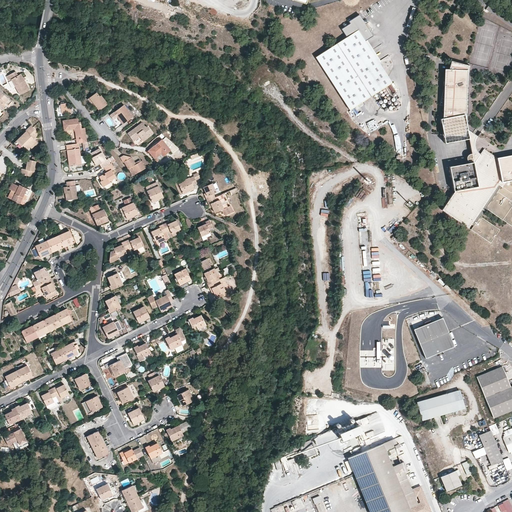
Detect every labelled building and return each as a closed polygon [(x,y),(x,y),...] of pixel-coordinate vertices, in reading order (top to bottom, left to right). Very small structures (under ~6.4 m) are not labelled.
[(465,7),(459,4),(456,10),(462,12),(465,7)] [(347,37),(315,56),(349,110),(391,83),(365,41),(373,36),(371,32),(372,28),(370,27),(368,24),(368,22),(364,21),(360,14),(349,21),(350,23),(342,28),(347,37)] [(451,61),(449,69),(444,91),(440,105),(444,106),(442,135),(444,135),(445,143),(468,139),(467,130),(465,120),(468,72),(469,66),(451,61)] [(29,89),(21,74),(18,75),(15,71),(6,76),(9,81),(11,80),(19,94),(29,89)] [(9,106),(13,103),(0,91),(0,106),(2,109),(7,104),(9,106)] [(96,91),(89,97),(96,106),(99,109),(107,103),(100,94),(99,95),(96,91)] [(364,101),(371,113),(378,109),(371,97),(364,101)] [(68,108),(68,107),(66,108),(65,104),(60,104),(60,108),(62,108),(62,113),(69,112),(69,108),(68,108)] [(123,104),(112,112),(121,123),(131,116),(123,104)] [(118,126),(121,123),(112,112),(110,114),(118,126)] [(85,128),(81,129),(80,122),(78,122),(77,119),(63,120),(64,130),(75,129),(77,143),(84,142),(87,142),(85,128)] [(133,141),(139,136),(142,140),(153,133),(147,126),(145,127),(141,122),(127,133),(133,141)] [(25,131),(26,132),(24,134),(16,141),(22,147),(23,145),(27,149),(31,146),(36,141),(33,139),(37,135),(34,132),(36,130),(31,125),(25,131)] [(477,137),(467,130),(468,139),(470,147),(477,137)] [(481,132),(477,137),(470,147),(471,153),(469,153),(467,157),(468,159),(470,161),(474,162),(474,166),(450,171),(453,191),(454,191),(446,203),(473,223),(476,224),(472,230),(492,243),(496,237),(494,237),(495,235),(497,235),(501,230),(481,216),(486,208),(511,226),(511,204),(511,202),(511,154),(497,158),(485,149),(491,140),(481,132)] [(154,158),(160,153),(163,156),(170,150),(161,138),(147,150),(154,158)] [(71,165),(81,164),(79,148),(78,148),(77,143),(66,144),(67,150),(69,150),(71,165)] [(108,159),(106,159),(99,148),(91,153),(94,157),(95,158),(94,159),(97,165),(101,163),(103,167),(104,166),(110,163),(108,159)] [(136,161),(134,162),(131,156),(123,154),(119,156),(122,162),(124,161),(127,168),(130,167),(133,174),(143,169),(140,162),(137,163),(136,161)] [(21,174),(32,177),(35,166),(36,161),(28,159),(26,167),(26,169),(24,168),(22,168),(21,174)] [(104,166),(107,171),(101,175),(103,179),(102,179),(101,180),(104,186),(111,182),(110,180),(116,177),(111,169),(114,168),(111,162),(110,163),(104,166)] [(474,166),(474,162),(449,166),(450,171),(474,166)] [(200,178),(197,173),(193,175),(194,176),(184,180),(178,183),(183,194),(194,189),(193,185),(197,183),(196,180),(200,178)] [(184,180),(183,178),(174,181),(177,188),(180,195),(183,194),(178,183),(184,180)] [(67,186),(66,186),(67,193),(66,193),(67,200),(78,198),(77,185),(75,185),(74,180),(67,181),(67,186)] [(157,182),(146,187),(152,202),(164,197),(157,182)] [(11,190),(8,197),(20,203),(24,194),(27,195),(30,190),(19,185),(18,186),(12,183),(9,189),(11,190)] [(212,183),(204,187),(208,197),(206,197),(208,201),(215,197),(213,194),(216,193),(212,183)] [(415,196),(412,201),(417,204),(420,200),(415,196)] [(219,200),(217,201),(215,197),(208,201),(209,204),(211,204),(215,213),(224,209),(222,205),(219,200)] [(133,203),(131,199),(124,202),(126,206),(122,208),(127,219),(138,214),(133,203)] [(470,228),(473,223),(446,203),(442,209),(470,228)] [(90,208),(90,209),(97,226),(105,222),(109,220),(101,204),(94,207),(92,207),(91,206),(90,206),(90,207),(90,208)] [(235,212),(232,205),(229,206),(228,207),(224,209),(222,210),(224,214),(228,216),(232,214),(235,212)] [(17,219),(16,227),(24,228),(25,221),(17,219)] [(202,236),(205,234),(214,230),(210,220),(206,222),(207,224),(198,228),(202,236)] [(169,238),(177,234),(175,231),(181,229),(177,221),(171,223),(170,221),(163,224),(168,235),(169,238)] [(160,226),(160,228),(152,232),(155,240),(164,236),(168,235),(163,224),(160,226)] [(69,231),(58,236),(63,247),(74,242),(69,231)] [(58,236),(47,241),(52,252),(63,247),(58,236)] [(155,240),(157,244),(162,242),(162,239),(165,238),(164,236),(155,240)] [(129,249),(132,247),(134,250),(143,246),(139,237),(130,241),(129,240),(125,241),(129,249)] [(40,257),(52,252),(47,241),(35,246),(40,257)] [(122,243),(123,244),(111,250),(110,260),(111,263),(118,259),(117,257),(127,253),(126,250),(129,249),(125,241),(122,243)] [(35,246),(32,249),(35,257),(40,257),(35,246)] [(200,262),(205,272),(214,268),(215,267),(215,266),(211,268),(207,259),(200,262)] [(44,268),(34,272),(38,280),(33,282),(34,286),(51,278),(49,275),(48,275),(44,268)] [(208,285),(220,280),(214,268),(205,272),(204,273),(208,281),(207,282),(208,285)] [(191,279),(185,269),(175,274),(180,285),(191,279)] [(112,289),(123,284),(117,273),(108,277),(111,285),(110,285),(112,289)] [(166,285),(171,283),(167,273),(162,276),(166,285)] [(224,277),(220,280),(208,285),(210,289),(212,288),(216,296),(219,294),(221,298),(224,296),(227,295),(230,293),(231,292),(232,292),(232,290),(230,286),(229,286),(229,287),(227,283),(224,277)] [(33,292),(41,288),(46,298),(47,297),(48,299),(56,295),(55,291),(55,290),(51,282),(53,282),(51,278),(34,286),(31,288),(33,292)] [(13,295),(20,292),(17,284),(10,287),(13,295)] [(147,298),(153,308),(158,306),(161,311),(172,305),(167,295),(156,300),(153,295),(147,298)] [(115,296),(105,300),(109,308),(108,309),(110,313),(117,309),(121,307),(115,296)] [(11,316),(17,313),(11,301),(6,304),(11,316)] [(144,306),(134,312),(139,322),(150,317),(144,306)] [(66,309),(55,314),(61,326),(72,320),(66,309)] [(55,314),(44,320),(49,331),(61,326),(55,314)] [(189,320),(192,327),(196,325),(198,329),(201,327),(203,330),(207,328),(201,315),(193,319),(193,318),(189,320)] [(424,325),(413,329),(425,358),(436,353),(442,351),(453,346),(441,317),(430,322),(424,325)] [(49,331),(44,320),(33,326),(38,337),(49,331)] [(119,332),(114,322),(103,327),(108,338),(119,332)] [(33,326),(21,331),(27,342),(38,337),(33,326)] [(169,336),(165,338),(171,349),(182,344),(181,341),(185,339),(180,328),(176,330),(177,334),(170,338),(169,336)] [(75,347),(73,342),(62,348),(67,358),(78,353),(75,347)] [(134,347),(137,355),(141,353),(143,356),(151,352),(146,343),(138,347),(138,345),(134,347)] [(51,354),(56,364),(67,358),(62,348),(51,354)] [(127,374),(124,367),(120,360),(110,365),(115,376),(121,373),(123,376),(127,374)] [(16,371),(21,381),(32,376),(31,372),(27,366),(16,371)] [(511,385),(510,386),(503,366),(477,376),(493,417),(511,409),(511,385)] [(11,387),(21,381),(16,371),(5,376),(11,387)] [(80,390),(91,384),(85,373),(75,379),(80,390)] [(164,385),(159,375),(148,381),(153,391),(164,385)] [(52,389),(56,396),(59,394),(61,398),(62,398),(69,394),(64,384),(61,386),(56,388),(55,387),(52,389)] [(128,387),(118,392),(123,403),(134,398),(128,387)] [(58,400),(56,396),(52,389),(49,390),(49,392),(45,394),(42,396),(47,406),(54,402),(54,401),(58,400)] [(193,401),(188,389),(177,395),(183,406),(193,401)] [(418,401),(423,419),(465,407),(460,389),(418,401)] [(80,404),(86,415),(102,406),(97,396),(80,404)] [(19,405),(15,407),(21,419),(25,417),(24,416),(32,412),(27,403),(20,407),(19,405)] [(11,409),(12,410),(5,414),(9,424),(18,420),(18,421),(21,419),(15,407),(11,409)] [(144,418),(139,408),(128,413),(133,424),(144,418)] [(364,430),(360,419),(339,427),(344,439),(364,430)] [(190,422),(186,421),(171,429),(170,427),(166,430),(167,432),(170,437),(172,441),(183,435),(182,432),(186,430),(192,427),(190,422)] [(506,436),(503,437),(509,451),(510,450),(511,453),(511,452),(511,427),(504,431),(506,436)] [(25,441),(19,428),(4,436),(8,443),(16,438),(19,444),(25,441)] [(491,463),(503,458),(491,430),(479,435),(491,463)] [(98,431),(87,436),(89,440),(94,452),(98,458),(109,453),(106,446),(101,437),(98,431)] [(313,438),(301,443),(306,457),(318,452),(313,438)] [(383,443),(385,449),(394,445),(397,443),(395,438),(382,443),(383,443)] [(162,452),(157,443),(150,446),(149,445),(145,447),(151,458),(159,454),(162,452)] [(415,496),(394,445),(385,449),(383,443),(347,458),(368,511),(430,511),(431,511),(420,485),(412,488),(415,495),(415,496)] [(137,458),(143,455),(139,448),(133,451),(132,449),(128,451),(124,453),(123,451),(119,453),(122,458),(123,461),(124,464),(137,458)] [(159,454),(151,458),(153,463),(161,459),(159,454)] [(506,471),(511,468),(511,466),(508,457),(502,460),(506,471)] [(280,459),(276,461),(279,470),(284,468),(280,459)] [(461,464),(466,475),(472,473),(467,461),(461,464)] [(439,478),(445,491),(460,485),(454,471),(439,478)] [(113,494),(107,484),(96,489),(101,500),(113,494)] [(133,486),(133,485),(122,490),(127,501),(138,496),(135,489),(137,488),(136,485),(133,486)] [(326,511),(319,493),(313,495),(319,511),(326,511)] [(132,511),(133,511),(143,507),(138,496),(127,501),(132,511)] [(299,509),(304,507),(301,498),(293,501),(294,504),(297,503),(299,509)] [(503,502),(507,511),(510,511),(511,511),(511,507),(508,499),(503,502)]
